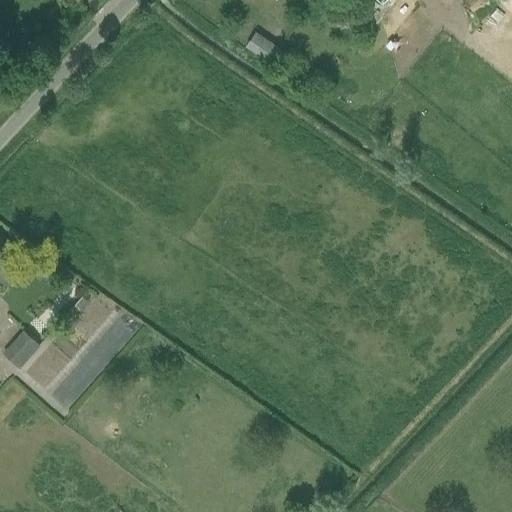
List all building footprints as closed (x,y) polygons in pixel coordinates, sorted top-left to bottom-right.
[(271,62),(280,49),(281,48),(265,37),(254,52),(270,63),(271,62)] [(0,268),(11,256),(0,246),(0,268)] [(44,262),(36,276),(48,283),(57,270),(44,262)] [(82,310),(89,301),(83,296),(76,305),(82,310)] [(27,327),(6,351),(23,366),(44,342),(27,327)] [(25,370),(66,409),(106,366),(89,350),(82,358),(54,331),(35,351),(39,355),(25,370)]
